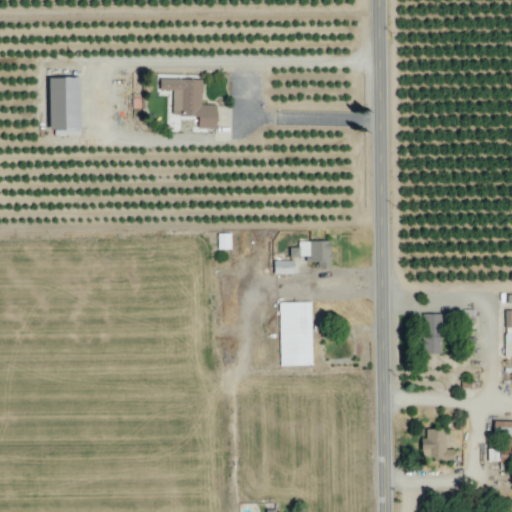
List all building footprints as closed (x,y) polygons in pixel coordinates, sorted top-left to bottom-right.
[(201,81),(159,80),(158,93),(172,93),(172,117),(197,118),(196,131),(214,131),(215,107),(200,107),(201,81)] [(329,243),(297,243),(297,249),(289,249),(289,260),(318,260),(318,269),(329,269),(329,243)] [(291,274),(291,264),(273,264),(273,274),(291,274)] [(311,303),(279,303),(279,366),(311,366),(311,303)] [(440,315),(422,315),(422,355),(440,355),(440,315)] [(487,450),(487,463),(500,463),(500,471),(511,470),(511,422),(492,423),(492,439),(498,439),(498,450),(487,450)] [(445,451),(445,430),(422,430),(422,461),(452,461),(452,451),(445,451)]
